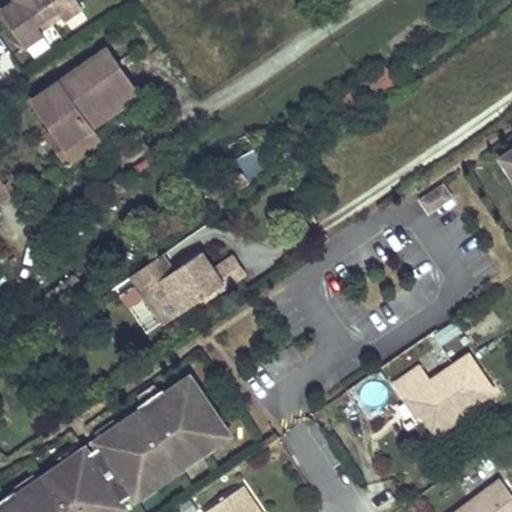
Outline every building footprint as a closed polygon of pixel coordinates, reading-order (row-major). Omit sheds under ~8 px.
[(15,0),(6,7),(30,43),(49,30),(46,27),(65,13),(68,17),(88,3),(85,0),(15,0)] [(107,51),(36,99),(57,129),(67,144),(90,129),(79,113),(93,104),(98,110),(132,87),(107,51)] [(93,104),(79,113),(90,129),(138,97),(132,87),(98,110),(93,104)] [(57,129),(49,134),(69,164),(100,143),(90,129),(67,144),(57,129)] [(0,203),(12,195),(0,178),(0,203)] [(436,190),(415,204),(422,215),(443,200),(436,190)] [(207,274),(195,257),(168,275),(163,278),(152,263),(125,282),(157,330),(217,289),(207,274)] [(168,275),(158,260),(152,263),(163,278),(168,275)] [(207,274),(217,289),(237,275),(226,260),(207,274)] [(430,382),(419,366),(394,384),(405,400),(410,397),(422,414),(433,430),(460,412),(462,414),(494,392),(469,355),(430,382)] [(0,511),(107,511),(121,503),(125,508),(136,500),(132,495),(154,480),(178,464),(181,469),(207,451),(202,443),(224,428),(190,378),(168,394),(164,389),(139,407),(142,412),(97,443),(100,448),(90,455),(86,450),(19,496),(16,491),(0,502),(0,511)] [(422,414),(410,397),(405,400),(417,418),(422,414)] [(462,414),(460,412),(433,430),(436,436),(464,417),(462,414)] [(224,428),(202,443),(207,451),(230,435),(224,428)] [(511,511),(511,491),(502,478),(455,511),(511,511)] [(154,480),(132,495),(136,500),(157,485),(154,480)] [(204,511),(261,511),(243,485),(204,511)] [(121,503),(107,511),(118,511),(125,508),(121,503)]
